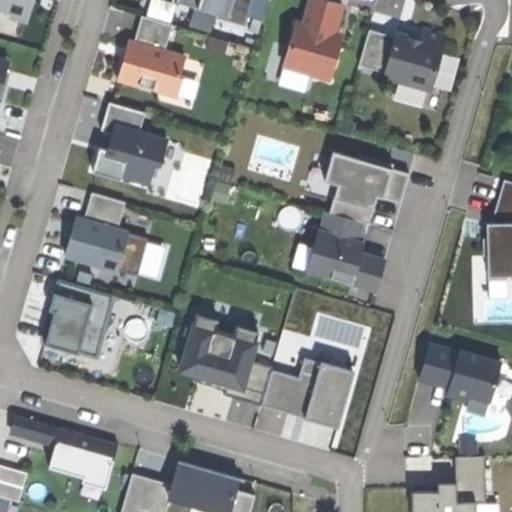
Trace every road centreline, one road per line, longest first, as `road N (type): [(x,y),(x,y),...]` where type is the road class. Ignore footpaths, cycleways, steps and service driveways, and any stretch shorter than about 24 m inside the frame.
road 1 (residential): [(96,0),(5,329),(9,357),(32,380),(328,462),(349,475)]
road 2 (residential): [(494,0),(496,19),(371,443),(349,475)]
